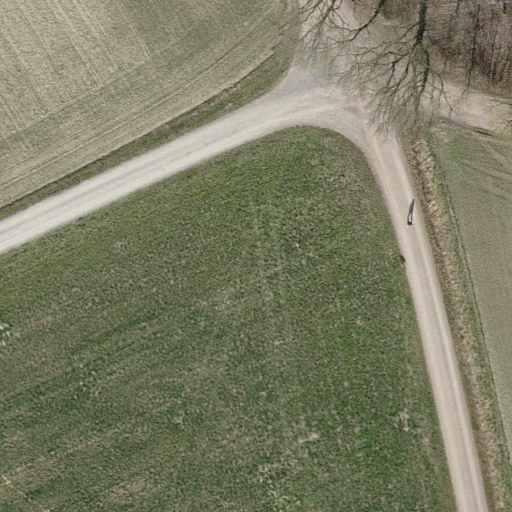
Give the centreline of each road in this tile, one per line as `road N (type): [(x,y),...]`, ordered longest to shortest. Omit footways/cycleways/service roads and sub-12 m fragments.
road 1 (track): [(468,511),(418,245),(354,65)]
road 2 (track): [(354,65),(275,115),(0,245)]
road 3 (track): [(354,65),(511,119)]
